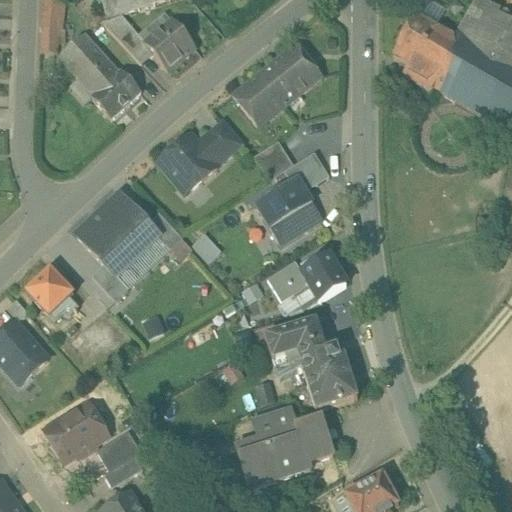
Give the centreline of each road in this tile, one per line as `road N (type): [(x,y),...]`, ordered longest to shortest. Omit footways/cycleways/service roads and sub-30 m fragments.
road 1 (secondary): [(365,0),(366,209),(376,293),(412,415),(456,511)]
road 2 (residential): [(308,0),(55,212)]
road 3 (residential): [(29,0),(25,161),(55,212)]
road 4 (unknown): [(420,434),(477,383),(511,332)]
